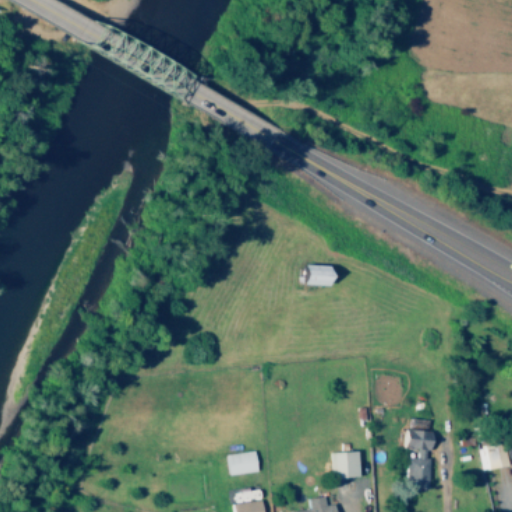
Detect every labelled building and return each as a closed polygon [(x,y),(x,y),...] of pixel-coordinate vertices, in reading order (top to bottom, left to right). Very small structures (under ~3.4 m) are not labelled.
[(291,283),(317,284),(317,265),(292,264),(291,283)] [(400,488),(422,489),(423,456),(421,456),(423,419),(404,419),(404,428),(397,428),(396,447),(411,447),(410,457),(401,457),(400,488)] [(473,446),(476,468),(499,465),(497,443),(473,446)] [(511,443),(500,448),(508,467),(511,465),(511,443)] [(249,471),(248,450),(219,453),(221,473),(249,471)] [(325,477),(350,476),(349,450),(324,451),(325,477)] [(327,511),(326,503),(317,504),(316,495),(301,497),(302,508),(283,510),(283,511),(327,511)] [(225,502),(226,511),(255,511),(254,498),(225,502)]
